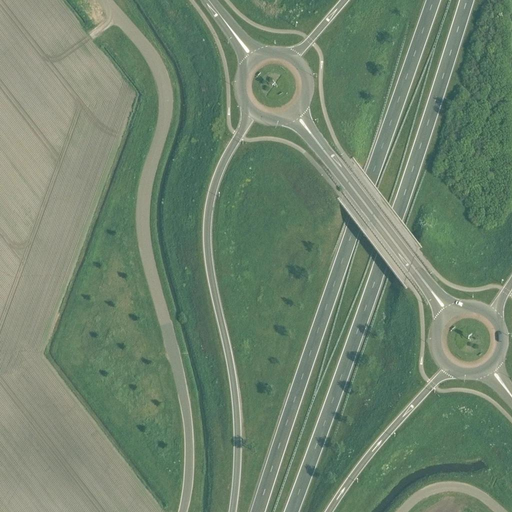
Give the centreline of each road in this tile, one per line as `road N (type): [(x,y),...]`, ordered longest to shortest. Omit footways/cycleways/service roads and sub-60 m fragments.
road 1 (trunk): [(290,511),(466,0)]
road 2 (trunk): [(432,0),(258,511)]
road 3 (unclassified): [(182,511),(188,417),(141,226),(163,88),(155,62),(103,0)]
road 4 (trunk): [(248,110),(206,217),(206,255),(234,388),(233,511)]
road 5 (secondary): [(446,315),(294,114)]
road 6 (trunk): [(329,511),(392,427),(449,372)]
